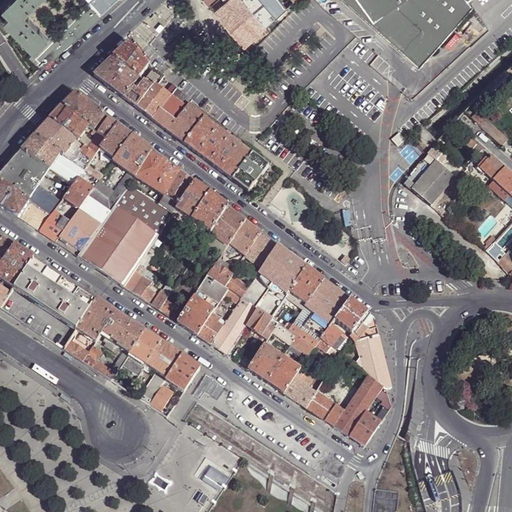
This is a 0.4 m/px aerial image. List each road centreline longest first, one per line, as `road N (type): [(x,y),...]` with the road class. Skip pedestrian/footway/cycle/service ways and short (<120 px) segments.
road 1 (residential): [(0,220),(355,462),(373,461),(399,404),(402,332)]
road 2 (residential): [(371,302),(67,73)]
road 3 (residential): [(444,326),(429,364),(431,407),(461,433),(488,441)]
